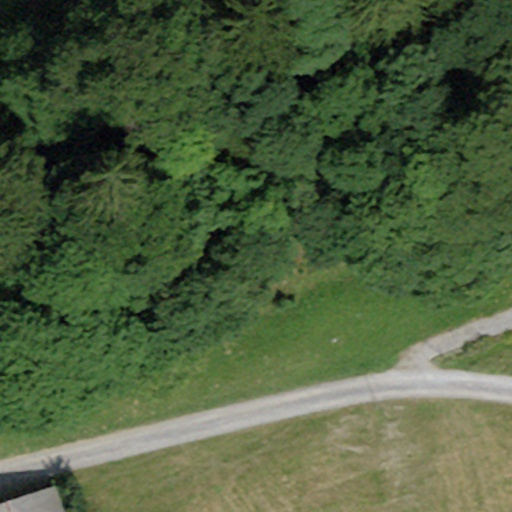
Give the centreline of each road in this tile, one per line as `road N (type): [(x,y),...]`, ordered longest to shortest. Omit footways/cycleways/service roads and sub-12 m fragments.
road 1 (unclassified): [(0,471),(414,375),(511,394)]
road 2 (track): [(145,511),(292,422),(326,390)]
